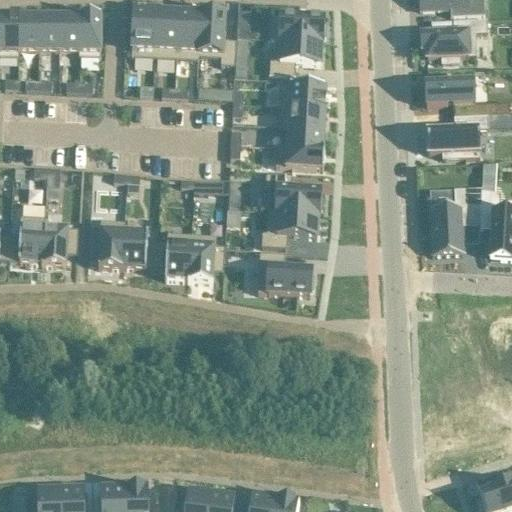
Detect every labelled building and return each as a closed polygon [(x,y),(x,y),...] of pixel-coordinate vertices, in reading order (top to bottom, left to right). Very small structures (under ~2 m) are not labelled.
[(467,0),(419,0),(420,16),(450,15),(451,23),(485,21),(484,3),(468,4),(467,0)] [(134,14),(131,64),(155,65),(158,15),(134,14)] [(158,15),(155,65),(177,66),(179,18),(159,17),(159,15),(158,15)] [(179,18),(177,66),(198,67),(201,18),(200,18),(200,20),(179,18)] [(201,18),(198,67),(199,67),(199,64),(221,65),(220,72),(235,73),(236,47),(223,47),(225,20),(201,18)] [(79,22),(59,22),(59,59),(79,59),(79,64),(80,64),(80,21),(79,21),(79,22)] [(101,21),(80,21),(80,64),(101,64),(101,21)] [(271,21),(270,45),(323,48),(323,44),(325,44),(326,29),(324,29),(324,24),(271,21)] [(18,22),(0,22),(0,63),(19,64),(18,22)] [(39,22),(18,22),(19,64),(20,64),(20,59),(39,59),(39,22)] [(59,22),(39,22),(39,59),(59,59),(59,22)] [(453,39),(422,40),(422,56),(426,56),(426,64),(442,63),(442,69),(449,68),(449,63),(469,62),(468,39),(487,38),(487,25),(453,27),(453,39)] [(237,33),(236,43),(250,44),(250,34),(237,33)] [(270,67),(269,82),(295,83),(296,70),(320,72),(321,49),(322,49),(323,48),(270,45),(270,46),(276,46),(275,68),(270,67)] [(235,71),(235,84),(248,85),(249,71),(235,71)] [(5,85),(5,95),(18,96),(19,86),(5,85)] [(26,86),(25,96),(38,97),(39,87),(26,86)] [(474,86),(424,88),(425,112),(453,111),(454,123),(476,122),(474,86)] [(39,87),(38,97),(52,97),(52,87),(39,87)] [(67,88),(66,98),(79,99),(80,89),(67,88)] [(80,89),(79,99),(92,99),(93,89),(80,89)] [(280,90),(279,112),(325,114),(327,93),(280,90)] [(140,92),(140,102),(153,103),(153,93),(140,92)] [(162,93),(162,103),(175,104),(175,94),(162,93)] [(198,93),(198,104),(229,106),(233,106),(234,96),(234,95),(198,93)] [(175,94),(175,104),(188,104),(188,94),(175,94)] [(233,106),(233,109),(243,110),(244,97),(234,96),(233,106)] [(509,108),(487,110),(488,121),(510,120),(509,108)] [(233,109),(232,122),(242,123),(243,110),(233,109)] [(279,112),(278,132),(324,135),(325,114),(279,112)] [(427,140),(424,140),(425,156),(427,155),(428,160),(442,159),(442,165),(480,163),(479,135),(489,134),(488,121),(454,123),(454,134),(426,136),(427,140)] [(277,151),(277,152),(324,155),(324,154),(323,154),(324,135),(278,132),(278,133),(287,134),(286,152),(277,151)] [(231,137),(231,150),(241,151),(241,138),(231,137)] [(231,150),(230,163),(240,164),(241,151),(231,150)] [(277,152),(276,174),(323,176),(324,155),(277,152)] [(35,173),(34,183),(47,183),(48,173),(35,173)] [(47,183),(46,193),(60,194),(61,174),(48,173),(47,183)] [(114,177),(114,187),(127,188),(127,178),(114,177)] [(127,178),(127,188),(140,188),(140,178),(127,178)] [(181,181),(181,191),(194,191),(194,181),(181,181)] [(194,181),(194,191),(207,192),(207,182),(194,181)] [(266,181),(265,195),(268,195),(266,217),(319,220),(319,216),(322,216),(323,202),(320,201),(320,196),(291,195),(292,182),(266,181)] [(454,213),(430,214),(432,262),(464,260),(463,232),(479,231),(481,194),(454,195),(454,213)] [(482,197),(480,234),(492,235),(490,265),(511,265),(511,211),(500,211),(501,198),(482,197)] [(262,239),(261,254),(287,255),(288,242),(316,244),(318,221),(319,221),(319,220),(266,217),(266,218),(268,218),(266,240),(262,239)] [(10,241),(9,268),(19,268),(19,269),(41,270),(41,271),(42,271),(45,223),(21,222),(20,242),(10,241)] [(45,223),(42,271),(66,272),(67,261),(77,262),(79,235),(68,234),(45,233),(46,223),(45,223)] [(90,235),(88,262),(99,263),(98,274),(122,275),(125,227),(101,226),(100,236),(90,235)] [(125,227),(122,275),(123,275),(123,274),(146,275),(156,276),(157,249),(147,249),(148,234),(125,232),(126,228),(125,227)] [(0,230),(0,267),(9,268),(10,241),(0,241),(1,231),(0,230)] [(157,249),(156,276),(165,276),(165,286),(188,288),(188,289),(189,289),(191,241),(167,240),(167,250),(157,249)] [(191,241),(189,289),(212,290),(213,279),(224,279),(225,253),(214,252),(215,242),(191,241)] [(260,260),(257,300),(310,303),(310,296),(313,296),(314,282),(311,282),(311,275),(285,274),(285,261),(260,260)] [(489,496),(480,499),(484,511),(511,511),(511,487),(489,495),(489,496)] [(148,511),(148,492),(124,493),(124,511),(148,511)] [(101,511),(124,511),(124,493),(101,493),(101,511)] [(84,511),(84,494),(60,495),(60,511),(84,511)] [(37,511),(60,511),(60,495),(37,496),(37,511)] [(209,511),(211,499),(188,496),(185,511),(209,511)] [(211,499),(209,511),(233,511),(235,502),(211,499)] [(274,511),(275,503),(252,500),(250,511),(274,511)] [(275,503),(274,511),(298,511),(299,506),(275,503)]
